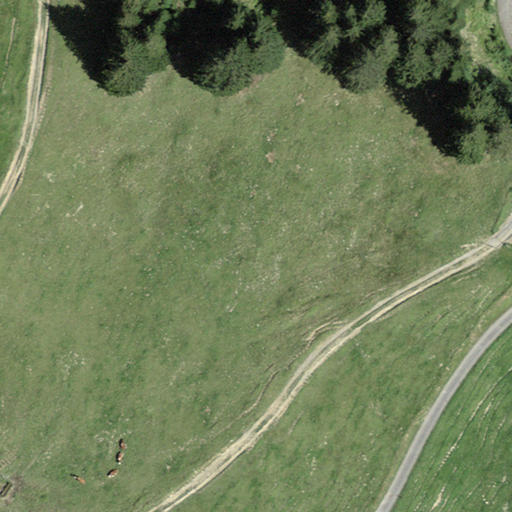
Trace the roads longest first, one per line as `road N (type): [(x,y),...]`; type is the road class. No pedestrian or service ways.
road 1 (track): [(511,225),(350,328),(245,443),(158,511)]
road 2 (track): [(511,315),(470,357),(381,511)]
road 3 (track): [(0,203),(24,145),(42,0)]
